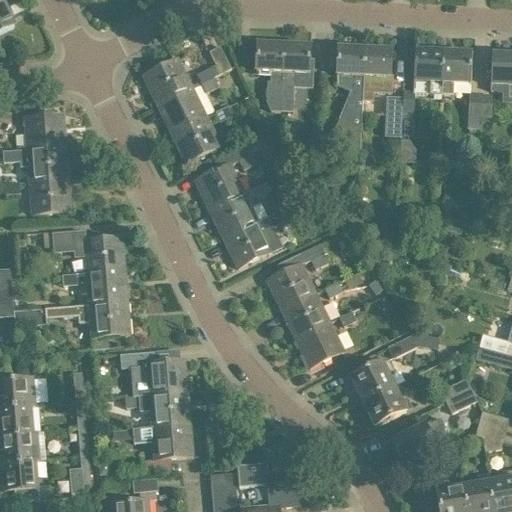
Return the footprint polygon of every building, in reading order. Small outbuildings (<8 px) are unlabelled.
[(0,0),(0,36),(14,29),(0,0)] [(239,46),(238,67),(251,67),(251,61),(257,61),(256,74),(271,75),(270,99),(283,100),(285,48),(258,46),(258,47),(239,46)] [(283,100),(282,114),(294,115),(295,87),(313,87),(314,62),(310,62),(311,49),(285,48),(283,100)] [(216,68),(196,77),(201,87),(214,81),(232,73),(220,50),(209,55),(216,68)] [(352,94),(331,142),(360,155),(362,117),(366,52),(339,50),(338,78),(337,88),(352,94)] [(366,52),(362,117),(379,118),(380,104),(375,104),(376,80),(391,81),(392,53),(366,52)] [(402,143),(401,157),(411,158),(413,121),(414,122),(416,97),(443,98),(445,55),(416,54),(415,95),(404,94),(404,103),(403,121),(402,143)] [(445,55),(443,98),(455,98),(455,87),(471,87),(473,57),(445,55)] [(511,58),(493,58),(492,88),(509,89),(509,103),(511,102),(511,58)] [(178,62),(144,79),(158,109),(192,92),(178,62)] [(214,81),(201,87),(206,97),(218,90),(214,81)] [(192,92),(158,109),(172,137),(206,120),(192,92)] [(470,97),(469,118),(481,119),(482,98),(470,97)] [(482,98),(481,119),(492,119),(493,99),(482,98)] [(388,102),(386,142),(390,142),(402,143),(403,121),(404,103),(388,102)] [(228,110),(215,116),(220,126),(232,119),(228,110)] [(63,118),(25,121),(28,154),(66,151),(63,118)] [(206,120),(172,137),(186,166),(220,149),(206,120)] [(28,154),(2,156),(3,166),(20,165),(20,171),(29,170),(30,186),(68,183),(66,151),(28,154)] [(251,157),(239,163),(244,173),(256,167),(251,157)] [(334,166),(324,186),(335,192),(346,172),(334,166)] [(229,167),(195,184),(210,213),(244,197),(229,167)] [(68,183),(30,186),(32,218),(70,215),(68,183)] [(18,185),(3,185),(4,196),(18,195),(18,185)] [(253,192),(244,197),(210,213),(224,243),(258,226),(250,210),(259,206),(257,202),(270,196),(266,186),(253,192)] [(280,215),(267,221),(272,230),(284,224),(280,215)] [(258,226),(224,243),(238,272),(272,255),(258,226)] [(84,246),(59,248),(60,259),(85,257),(87,277),(125,274),(122,241),(84,244),(84,246)] [(324,256),(320,247),(299,257),(304,266),(310,264),(322,258),(324,256)] [(322,258),(310,264),(314,273),(327,267),(322,258)] [(300,268),(266,285),(280,314),(314,297),(300,268)] [(10,272),(0,272),(0,290),(11,290),(10,272)] [(125,274),(87,277),(90,308),(128,305),(125,274)] [(336,286),(324,292),(329,302),(341,296),(336,286)] [(11,290),(0,290),(0,304),(12,304),(11,290)] [(314,297),(280,314),(295,343),(329,326),(314,297)] [(14,316),(13,315),(12,304),(0,304),(0,320),(14,319),(14,316)] [(130,338),(128,305),(90,308),(60,311),(61,322),(78,320),(79,327),(91,326),(92,341),(130,338)] [(42,313),(14,316),(14,319),(15,330),(43,328),(43,323),(47,323),(46,313),(42,313)] [(351,315),(338,321),(343,331),(355,324),(351,315)] [(329,326),(295,343),(309,371),(343,355),(329,326)] [(417,336),(388,350),(394,361),(422,347),(417,336)] [(482,338),(478,350),(511,359),(511,346),(494,341),(482,338)] [(511,359),(478,350),(475,362),(487,365),(511,372),(511,359)] [(146,356),(120,358),(121,370),(143,368),(144,384),(148,384),(149,398),(124,400),(124,402),(187,396),(184,364),(147,367),(146,356)] [(388,362),(350,381),(362,405),(395,389),(388,376),(393,373),(388,362)] [(81,376),(73,377),(76,405),(83,404),(81,376)] [(33,379),(0,382),(0,410),(31,408),(35,408),(33,379)] [(466,382),(441,394),(446,405),(471,393),(466,382)] [(395,389),(362,405),(374,430),(412,411),(407,400),(401,403),(395,389)] [(471,393),(446,405),(452,417),(477,404),(471,393)] [(187,396),(124,402),(124,411),(138,410),(138,415),(151,414),(152,431),(190,428),(187,396)] [(83,404),(76,405),(78,432),(86,431),(83,404)] [(31,408),(0,410),(0,438),(34,436),(31,408)] [(482,415),(479,428),(506,435),(509,423),(482,415)] [(430,425),(392,443),(404,469),(442,450),(445,431),(440,421),(430,426),(430,425)] [(190,428),(152,431),(155,464),(193,461),(190,428)] [(475,439),(483,441),(502,447),(506,435),(479,428),(475,439)] [(86,431),(78,432),(80,459),(88,458),(86,431)] [(34,436),(0,438),(0,465),(36,462),(36,463),(40,462),(37,435),(34,436)] [(502,447),(483,441),(485,455),(501,452),(502,447)] [(81,472),(69,473),(71,496),(83,495),(82,482),(90,481),(88,458),(80,459),(81,472)] [(36,462),(0,465),(0,491),(0,494),(14,493),(15,505),(39,503),(36,463),(36,462)] [(268,477),(267,466),(241,468),(243,490),(250,489),(254,488),(254,489),(261,488),(269,487),(269,488),(272,487),(272,488),(273,488),(274,502),(273,502),(274,504),(288,503),(289,509),(290,509),(290,508),(297,508),(296,502),(302,502),(302,501),(306,501),(305,492),(306,492),(305,484),(304,484),(304,480),(300,480),(300,479),(283,481),(282,476),(274,477),(274,476),(268,477)] [(489,479),(494,511),(511,511),(511,474),(503,476),(505,482),(490,485),(489,479)] [(234,477),(210,479),(211,491),(235,489),(234,477)] [(478,487),(463,489),(467,511),(494,511),(489,479),(477,481),(478,487)] [(447,486),(423,490),(427,511),(467,511),(463,489),(448,492),(447,486)] [(235,489),(211,491),(212,503),(236,501),(235,489)] [(140,504),(110,506),(110,511),(148,511),(148,504),(156,503),(155,495),(139,496),(140,504)] [(236,511),(236,501),(212,503),(212,511),(236,511)]
